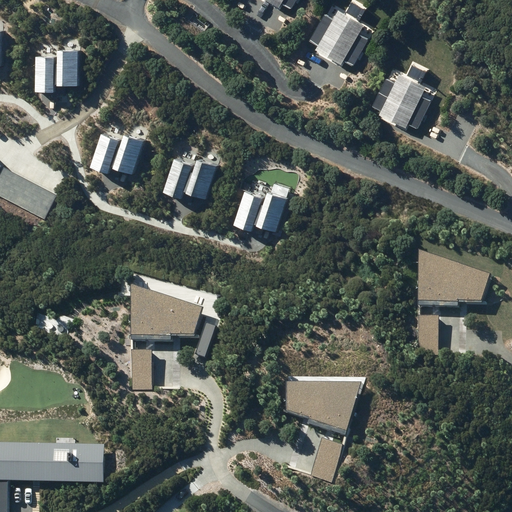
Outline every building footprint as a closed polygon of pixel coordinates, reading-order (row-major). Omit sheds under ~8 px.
[(255,0),(278,14),(283,6),(291,10),(296,0),(255,0)] [(356,0),(348,13),(344,11),(338,19),(327,12),(310,39),(321,45),(316,53),(341,68),(346,60),(356,66),(373,38),(365,34),(369,26),(362,22),(370,9),(356,0)] [(65,51),(65,87),(83,87),(82,51),(65,51)] [(40,56),(41,92),(58,91),(58,56),(40,56)] [(425,85),(412,77),(408,75),(403,83),(392,76),(376,102),(386,108),(382,115),(406,130),(411,121),(420,127),(436,101),(428,97),(432,90),(425,85)] [(105,134),(95,168),(113,174),(123,139),(105,134)] [(129,135),(119,169),(137,174),(147,140),(129,135)] [(179,159),(169,193),(187,198),(197,164),(179,159)] [(203,160),(192,194),(210,200),(221,165),(203,160)] [(60,194),(7,168),(0,181),(0,195),(48,218),(60,194)] [(249,192),(239,226),(256,232),(267,197),(249,192)] [(273,193),(262,227),(280,233),(291,198),(273,193)] [(198,339),(208,311),(136,289),(134,338),(198,339)] [(133,390),(154,390),(155,352),(134,352),(133,390)] [(367,385),(291,385),(290,414),(349,433),(367,385)] [(313,477),(333,484),(345,447),(326,440),(313,477)] [(108,446),(0,443),(0,511),(11,511),(12,483),(107,485),(108,446)]
